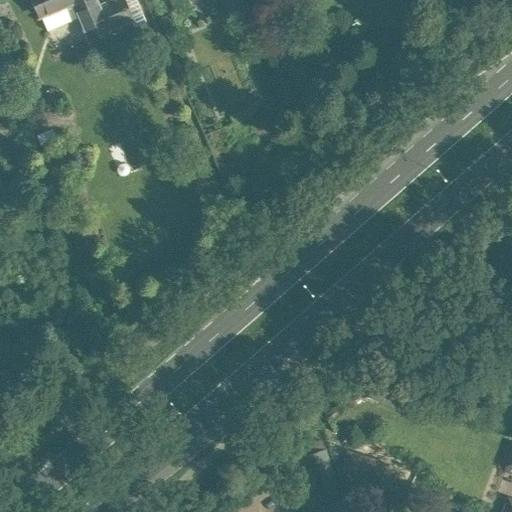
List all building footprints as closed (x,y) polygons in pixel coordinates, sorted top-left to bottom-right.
[(80,16),(90,39),(109,31),(108,29),(131,19),(122,0),(115,0),(98,7),(95,0),(33,0),(47,30),(80,16)] [(222,0),(230,17),(247,10),(242,0),(222,0)] [(138,35),(150,29),(146,21),(134,27),(138,35)] [(300,458),(319,511),(344,503),(324,449),(300,458)] [(347,450),(340,472),(383,485),(389,463),(347,450)] [(511,498),(507,496),(501,511),(511,511),(511,453),(508,465),(505,472),(511,474),(511,498)]
